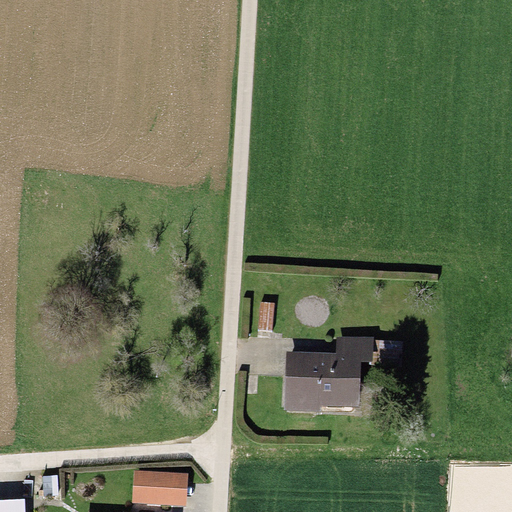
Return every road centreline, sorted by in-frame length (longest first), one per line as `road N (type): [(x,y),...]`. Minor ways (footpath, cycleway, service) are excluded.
road 1 (track): [(221,451),(247,0)]
road 2 (track): [(221,451),(0,466)]
